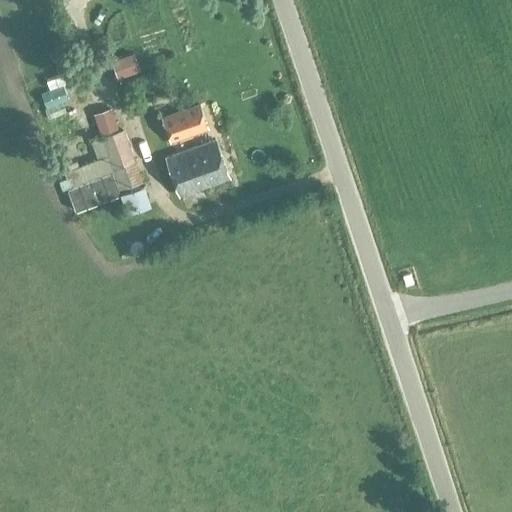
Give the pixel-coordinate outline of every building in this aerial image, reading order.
[(140,70),(134,53),(115,60),(122,77),(140,70)] [(41,92),(47,107),(68,99),(62,84),(41,92)] [(199,101),(162,115),(171,139),(208,126),(199,101)] [(119,128),(113,111),(95,118),(101,135),(119,128)] [(103,136),(109,156),(113,170),(120,189),(142,181),(124,129),(103,136)] [(216,140),(166,156),(180,197),(229,180),(216,140)] [(98,159),(68,170),(74,185),(113,170),(109,156),(98,159)] [(76,210),(121,195),(120,194),(112,172),(68,188),(76,210)] [(145,186),(124,194),(130,212),(151,205),(145,186)]
